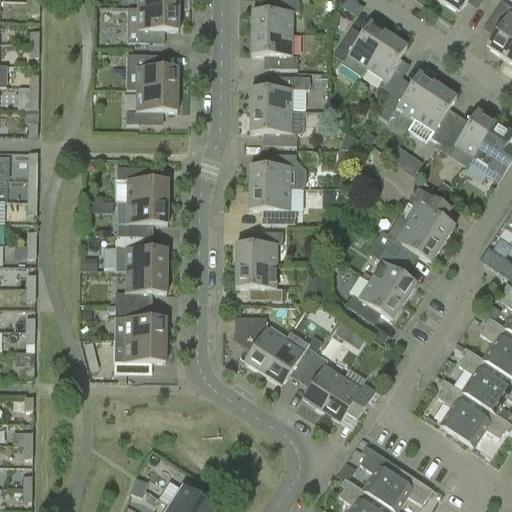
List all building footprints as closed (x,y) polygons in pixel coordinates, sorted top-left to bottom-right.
[(137,0),(137,12),(178,13),(178,0),(137,0)] [(442,0),(440,5),(459,17),(469,0),(442,0)] [(251,38),(292,38),(292,16),(298,16),(298,4),(286,3),(285,16),(251,15),(251,38)] [(485,50),(504,63),(511,50),(511,19),(508,17),(511,11),(501,4),(494,15),(504,22),(485,50)] [(39,6),(31,5),(31,18),(39,19),(39,6)] [(178,13),(137,12),(127,12),(127,47),(164,47),(164,35),(178,35),(178,13)] [(360,81),(365,73),(388,39),(369,26),(357,44),(347,37),(333,59),(343,66),(342,69),(360,81)] [(39,49),(39,36),(30,36),(30,49),(39,49)] [(291,60),(292,38),(251,38),(250,60),(269,60),(269,73),(297,73),(298,60),(291,60)] [(406,51),(388,39),(365,73),(384,85),(380,90),(391,97),(398,87),(387,80),(406,51)] [(39,49),(30,49),(30,62),(38,62),(39,49)] [(136,94),(177,94),(177,72),(164,72),(164,59),(127,59),(126,94),(136,94)] [(398,86),(398,87),(391,97),(376,119),(387,126),(393,117),(396,111),(415,123),(437,89),(418,77),(408,92),(398,86)] [(38,92),(38,79),(30,79),(30,92),(38,92)] [(297,81),(285,81),(264,80),(264,81),(266,81),(266,87),(264,93),(250,93),(250,115),(290,116),(290,114),(305,114),(305,94),(309,94),(310,81),(297,81)] [(437,89),(415,123),(408,134),(426,146),(430,141),(440,148),(448,136),(438,129),(456,102),(437,89)] [(38,92),(30,92),(29,105),(38,105),(38,92)] [(177,117),(177,94),(136,94),(136,116),(126,116),(126,128),(138,129),(138,116),(177,117)] [(303,116),(290,116),(250,115),(249,137),(284,138),(284,150),(296,150),(296,138),(303,138),(303,116)] [(495,127),(476,115),(458,142),(448,136),(440,148),(438,152),(466,171),(469,167),(495,127)] [(511,142),(511,138),(495,127),(469,167),(498,186),(511,164),(511,153),(507,150),(511,142)] [(29,128),(29,141),(37,141),(37,128),(29,128)] [(335,163),(347,167),(351,157),(339,153),(335,163)] [(37,158),(29,157),(28,170),(37,171),(37,158)] [(249,170),(249,193),(289,193),(303,193),(305,191),(306,174),(296,165),(296,158),(283,158),(283,171),(249,170)] [(422,168),(410,159),(401,171),(414,180),(422,168)] [(127,184),(127,206),(168,207),(168,184),(130,184),(130,171),(117,171),(117,184),(127,184)] [(450,192),(442,186),(437,193),(446,199),(450,192)] [(354,192),(344,188),(340,197),(350,201),(354,192)] [(398,220),(408,227),(442,249),(454,230),(443,223),(450,213),(417,191),(398,220)] [(36,206),(36,193),(28,193),(28,206),(36,206)] [(289,193),(249,193),(248,215),(267,215),(266,228),(295,228),(295,215),(289,215),(289,193)] [(84,205),(84,215),(97,216),(97,206),(84,205)] [(36,219),(36,206),(28,206),(28,219),(36,219)] [(167,229),(168,207),(127,206),(126,228),(116,228),(116,240),(129,240),(129,228),(167,229)] [(337,237),(343,227),(333,220),(327,230),(337,237)] [(430,268),(442,249),(408,227),(396,245),(390,241),(383,252),(394,259),(401,249),(430,268)] [(235,248),(235,270),(276,271),(276,249),(282,249),(283,236),(270,236),(270,248),(235,248)] [(27,237),(27,249),(36,250),(36,237),(27,237)] [(128,253),(129,240),(116,240),(115,275),(125,275),(166,276),(167,253),(128,253)] [(35,262),(36,250),(27,249),(27,262),(35,262)] [(388,269),(394,259),(383,252),(377,262),(382,266),(370,284),(404,307),(416,288),(388,269)] [(510,284),(511,280),(511,268),(487,252),(479,264),(510,284)] [(80,261),(80,273),(96,273),(96,261),(80,261)] [(276,293),(276,271),(235,270),(235,293),(269,293),(269,305),(282,306),(282,293),(276,293)] [(115,308),(115,309),(128,310),(128,297),(166,298),(166,276),(125,275),(125,297),(115,297),(115,303),(115,308)] [(26,293),(35,293),(35,280),(27,280),(26,293)] [(392,326),(404,307),(370,284),(358,303),(352,299),(345,310),(372,327),(379,317),(392,326)] [(511,337),(511,291),(507,287),(506,288),(510,291),(500,306),(511,313),(511,318),(503,331),(511,337)] [(35,305),(35,293),(26,293),(26,305),(35,305)] [(322,299),(310,299),(310,308),(322,309),(322,299)] [(499,314),(489,307),(484,315),(494,322),(499,314)] [(127,322),(128,310),(115,309),(115,311),(115,316),(114,344),(165,345),(166,322),(127,322)] [(81,322),(91,322),(91,312),(81,312),(81,322)] [(511,355),(511,337),(503,331),(485,319),(485,320),(489,323),(479,338),(493,347),(482,363),(499,375),(511,355)] [(262,379),(285,345),(266,332),(266,322),(234,322),(234,334),(255,335),(261,339),(244,367),(262,379)] [(34,336),(34,323),(26,323),(26,336),(34,336)] [(34,348),(34,336),(26,336),(26,348),(34,348)] [(300,362),(310,369),(317,358),(307,352),(309,349),(290,336),(285,345),(262,379),(281,391),(300,362)] [(165,367),(165,345),(114,344),(114,379),(126,379),(127,367),(165,367)] [(85,360),(94,358),(91,347),(82,349),(85,360)] [(499,375),(482,363),(464,351),(464,352),(468,355),(458,370),(472,379),(461,395),(478,407),(499,375)] [(511,355),(499,375),(511,382),(511,355)] [(328,365),(317,358),(310,369),(320,375),(301,404),(320,416),(343,382),(324,370),(328,365)] [(25,371),(25,384),(33,385),(34,371),(25,371)] [(478,407),(496,418),(506,402),(511,405),(511,382),(499,375),(478,407)] [(343,382),(320,416),(339,429),(346,417),(357,424),(375,396),(364,389),(361,394),(343,382)] [(478,407),(461,395),(443,384),(447,387),(437,402),(451,411),(439,429),(456,441),(478,407)] [(33,402),(25,401),(25,415),(33,415),(33,402)] [(478,407),(456,441),(473,452),(485,434),(499,443),(509,428),(511,429),(511,428),(496,418),(478,407)] [(32,450),(33,437),(24,437),(24,450),(32,450)] [(32,463),(32,450),(24,450),(24,463),(32,463)] [(373,478),(362,494),(379,505),(401,473),(365,450),(365,451),(369,453),(359,469),(373,478)] [(354,472),(345,467),(339,477),(347,483),(354,472)] [(401,473),(379,505),(389,511),(399,511),(407,500),(421,510),(431,495),(435,497),(436,497),(401,473)] [(24,481),(23,493),(32,494),(32,481),(24,481)] [(352,510),(350,511),(375,511),(379,505),(362,494),(344,482),(344,483),(348,486),(338,501),(352,510)] [(135,483),(133,490),(144,494),(147,486),(135,483)] [(142,501),(144,494),(133,490),(130,498),(142,501)] [(170,511),(171,511),(212,511),(182,492),(170,511)] [(32,494),(23,493),(23,506),(32,506),(32,494)]
